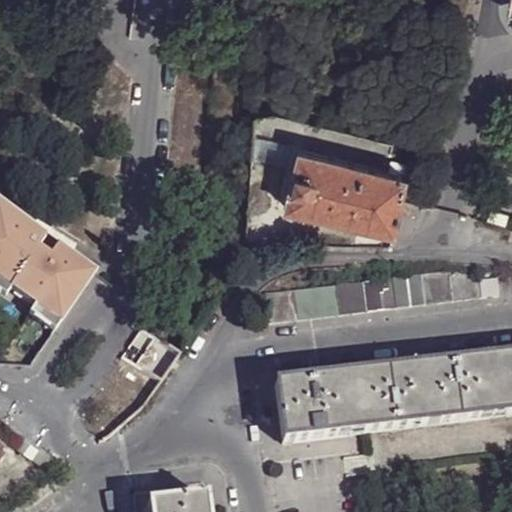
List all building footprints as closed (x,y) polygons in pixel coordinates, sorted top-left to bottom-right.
[(388,171),(391,161),(395,145),(307,120),(300,146),(388,171)] [(253,153),(295,165),(300,146),(255,134),(253,153)] [(401,200),(405,176),(388,171),(300,146),(295,165),(285,205),(394,232),(401,200)] [(405,176),(406,166),(391,161),(388,171),(405,176)] [(0,206),(0,282),(12,291),(36,308),(61,326),(97,276),(0,206)] [(479,300),(477,282),(477,277),(436,274),(265,297),(269,325),(479,300)] [(496,280),(477,282),(479,300),(498,297),(496,280)] [(12,291),(0,282),(0,294),(6,299),(12,291)] [(61,326),(36,308),(30,316),(55,334),(61,326)] [(511,359),(273,390),(281,447),(511,417),(511,359)] [(43,473),(53,462),(51,463),(26,442),(16,454),(43,473)] [(203,511),(202,503),(146,511),(203,511)]
